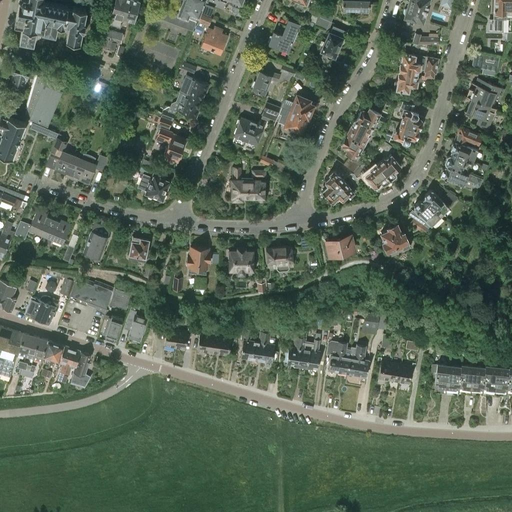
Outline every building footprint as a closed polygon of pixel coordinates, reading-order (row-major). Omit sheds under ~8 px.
[(18,0),(16,14),(13,25),(22,27),(19,41),(33,44),(36,29),(42,31),(41,33),(54,35),(57,25),(63,26),(62,28),(68,29),(65,39),(79,42),(82,29),(83,29),(85,22),(83,21),(86,9),(72,7),(72,8),(68,7),(67,7),(43,2),(44,0),(43,0),(18,0)] [(121,19),(126,0),(114,0),(111,14),(109,22),(119,25),(121,19)] [(138,0),(136,0),(126,0),(121,19),(119,25),(125,26),(127,19),(133,20),(138,22),(139,16),(134,15),(138,0)] [(181,0),(181,2),(177,12),(196,20),(198,15),(198,16),(204,0),(181,0)] [(295,0),(298,1),(295,8),(303,11),(305,4),(306,4),(307,0),(295,0)] [(342,0),(342,8),(369,9),(369,0),(342,0)] [(408,0),(406,8),(404,9),(403,12),(404,15),(404,17),(414,20),(414,19),(422,21),(424,14),(425,14),(427,5),(428,0),(408,0)] [(511,0),(493,0),(492,22),(490,22),(490,19),(488,19),(488,30),(501,30),(502,17),(511,17),(511,0)] [(317,16),(329,21),(331,22),(333,16),(320,10),(317,16)] [(209,25),(212,18),(201,14),(194,30),(201,33),(205,23),(209,25)] [(329,21),(317,16),(317,18),(314,23),(326,29),(329,21)] [(269,43),(288,51),(298,24),(288,20),(282,35),(273,31),(269,43)] [(122,33),(118,31),(119,27),(108,24),(105,28),(100,45),(113,49),(116,40),(120,42),(122,33)] [(207,27),(200,45),(219,53),(226,35),(219,32),(220,28),(214,26),(212,29),(207,27)] [(335,33),(335,35),(329,32),(321,51),(326,53),(326,54),(326,56),(326,57),(328,59),(329,59),(331,59),(332,58),(333,56),(334,57),(339,45),(341,46),(343,46),(344,45),(345,43),(345,40),(344,39),(342,38),(341,38),(342,36),(335,33)] [(412,41),(418,43),(418,44),(438,44),(438,37),(420,36),(420,35),(415,33),(412,41)] [(124,47),(118,46),(116,56),(121,57),(124,47)] [(405,53),(402,52),(399,55),(398,59),(400,61),(399,71),(416,74),(417,68),(424,70),(424,71),(425,71),(424,76),(432,77),(433,72),(435,73),(438,58),(426,56),(414,54),(414,55),(408,54),(408,53),(405,52),(405,53)] [(496,71),(499,58),(485,56),(482,68),(496,71)] [(196,66),(182,61),(180,67),(193,72),(196,66)] [(29,70),(30,69),(13,65),(10,73),(13,74),(10,84),(23,88),(25,80),(27,80),(28,77),(33,78),(35,71),(29,70)] [(91,88),(99,68),(92,65),(83,85),(91,88)] [(295,70),(283,65),(280,71),(293,76),(295,70)] [(259,71),(255,81),(253,81),(251,86),(253,87),(252,88),(264,93),(270,79),(277,81),(279,74),(269,72),(268,75),(259,71)] [(399,71),(397,80),(394,82),(393,86),(395,89),(398,89),(398,90),(401,91),(401,90),(407,91),(408,86),(414,87),(414,85),(416,85),(417,80),(415,80),(416,74),(399,71)] [(305,76),(295,72),(293,76),(303,80),(305,76)] [(186,74),(179,91),(200,100),(201,98),(203,93),(203,91),(205,92),(209,83),(186,74)] [(29,116),(28,118),(46,126),(62,91),(44,83),(46,79),(36,76),(25,114),(29,116)] [(94,90),(107,95),(108,95),(111,87),(105,84),(105,85),(97,82),(94,90)] [(492,84),(490,90),(472,82),(466,96),(471,98),(490,106),(495,93),(501,95),(504,89),(492,84)] [(171,101),(170,104),(177,106),(176,110),(195,118),(199,109),(197,108),(198,107),(200,102),(200,101),(200,100),(179,91),(176,99),(171,101)] [(310,117),(312,113),(310,111),(313,105),(308,103),(309,100),(296,94),(290,110),(308,117),(310,117)] [(496,109),(490,106),(471,98),(465,111),(479,117),(476,123),(488,128),(496,109)] [(402,101),(400,106),(402,107),(400,114),(402,115),(399,122),(418,128),(422,116),(417,114),(417,112),(413,110),(416,102),(402,101)] [(266,102),(263,109),(276,114),(279,107),(266,102)] [(156,110),(154,114),(160,117),(161,115),(172,120),(175,114),(167,111),(169,107),(163,104),(160,112),(156,110)] [(170,104),(169,107),(167,111),(175,114),(176,110),(177,106),(170,104)] [(360,109),(355,118),(372,127),(379,131),(384,122),(377,118),(380,112),(368,106),(367,108),(363,106),(362,109),(360,109)] [(284,123),(283,125),(279,123),(275,132),(276,135),(297,143),(302,141),(305,134),(300,132),(301,130),(303,130),(304,126),(303,125),(306,118),(307,118),(308,117),(290,110),(289,110),(280,107),(277,115),(281,117),(279,121),(284,123)] [(272,123),(275,116),(263,111),(260,118),(272,123)] [(160,117),(154,114),(152,120),(158,122),(156,126),(160,127),(168,131),(172,120),(161,115),(160,117)] [(0,115),(0,153),(11,158),(17,142),(19,143),(20,140),(19,139),(20,135),(24,137),(29,126),(24,125),(25,123),(7,116),(6,117),(0,115)] [(250,120),(240,116),(239,118),(238,118),(236,123),(237,125),(233,135),(235,136),(232,141),(242,145),(245,140),(256,144),(264,122),(258,119),(257,122),(256,122),(250,120)] [(372,127),(355,118),(353,118),(350,123),(351,126),(346,135),(363,144),(372,127)] [(418,128),(399,122),(397,130),(395,129),(392,136),(399,138),(399,139),(407,142),(408,139),(414,141),(418,128)] [(49,131),(33,124),(31,130),(47,136),(49,131)] [(185,139),(172,134),(173,132),(168,131),(160,127),(155,139),(163,142),(164,138),(169,140),(163,154),(177,159),(178,157),(180,157),(181,152),(180,151),(182,147),(184,147),(185,143),(184,141),(185,139)] [(457,134),(454,141),(465,145),(475,149),(481,135),(460,127),(459,129),(457,130),(456,133),(457,134)] [(363,144),(346,135),(344,135),(340,142),(341,145),(340,148),(345,151),(344,153),(355,159),(363,144)] [(78,158),(62,151),(66,141),(57,137),(51,151),(60,155),(54,169),(71,176),(78,158)] [(390,146),(382,140),(378,145),(384,150),(387,150),(390,146)] [(465,145),(454,141),(452,142),(450,148),(451,150),(452,151),(452,153),(472,162),(477,150),(475,149),(465,145)] [(376,163),(389,179),(395,175),(395,173),(398,170),(397,167),(399,165),(390,154),(387,151),(384,151),(373,160),(376,163)] [(472,162),(452,153),(451,156),(449,155),(446,156),(444,162),(445,164),(468,173),(472,162)] [(95,164),(78,158),(71,176),(88,183),(94,168),(104,172),(109,158),(99,154),(95,164)] [(261,155),(259,161),(271,166),(271,165),(273,161),(274,160),(261,155)] [(141,165),(151,169),(154,163),(143,159),(141,165)] [(389,179),(376,163),(369,169),(368,172),(364,175),(373,186),(376,184),(378,186),(381,184),(382,183),(384,184),(389,179)] [(479,187),(482,179),(447,165),(446,167),(444,166),(442,167),(439,173),(440,176),(463,185),(465,179),(473,182),(472,184),(479,187)] [(233,167),(233,179),(231,179),(231,180),(229,181),(229,185),(231,187),(231,197),(232,197),(232,200),(242,200),(242,198),(247,198),(247,180),(240,180),(240,167),(233,167)] [(322,185),(324,187),(322,189),(323,190),(323,191),(322,192),(326,196),(343,180),(338,174),(337,175),(333,170),(328,174),(330,175),(323,181),(325,183),(322,185)] [(154,175),(152,179),(144,176),(140,186),(148,189),(146,193),(161,199),(162,197),(164,196),(165,193),(164,191),(165,188),(167,187),(169,184),(168,182),(168,180),(164,179),(164,178),(157,175),(156,176),(154,175)] [(252,180),(247,180),(247,198),(257,198),(258,199),(258,200),(260,201),(261,201),(262,201),(263,201),(264,200),(265,199),(265,180),(260,180),(252,179),(252,180)] [(343,180),(326,196),(331,202),(331,201),(333,201),(336,199),(337,201),(340,199),(341,199),(342,199),(353,190),(343,180)] [(424,201),(440,216),(448,207),(431,190),(429,190),(424,195),(424,196),(424,198),(425,199),(424,201)] [(448,192),(445,195),(453,202),(458,198),(448,192)] [(2,194),(0,199),(0,200),(12,205),(14,198),(2,194)] [(440,216),(424,201),(422,202),(421,201),(420,201),(418,201),(413,206),(414,206),(413,208),(430,225),(440,216)] [(430,225),(413,208),(408,214),(413,218),(428,228),(430,225)] [(36,210),(30,225),(20,220),(14,234),(24,238),(28,228),(45,235),(53,217),(36,210)] [(8,216),(2,231),(0,235),(0,254),(2,256),(12,232),(8,230),(13,218),(8,216)] [(70,224),(53,217),(45,235),(62,242),(70,224)] [(428,228),(413,218),(410,223),(425,233),(428,228)] [(105,227),(107,222),(101,220),(100,225),(94,222),(82,252),(99,258),(110,229),(105,227)] [(388,228),(381,232),(384,240),(382,241),(382,243),(384,249),(387,250),(389,252),(391,253),(396,251),(396,249),(395,246),(396,246),(397,247),(399,246),(400,250),(410,245),(404,232),(401,233),(397,222),(394,221),(388,224),(387,227),(388,228)] [(344,254),(346,250),(352,249),(350,242),(351,241),(350,236),(341,238),(341,237),(335,239),(335,240),(328,241),(331,254),(337,253),(341,255),(344,254)] [(145,257),(148,239),(138,237),(137,239),(132,238),(129,254),(130,254),(129,257),(136,259),(136,255),(145,257)] [(63,258),(69,261),(70,258),(74,247),(68,245),(63,258)] [(190,246),(189,255),(187,254),(186,264),(188,264),(188,266),(188,272),(205,273),(205,268),(206,268),(207,261),(209,262),(210,252),(208,251),(208,247),(190,246)] [(289,268),(288,265),(292,265),(290,246),(267,247),(268,264),(273,263),(274,266),(276,266),(276,269),(278,271),(287,270),(289,268)] [(245,248),(236,248),(236,249),(230,249),(229,269),(236,269),(237,273),(244,273),(245,269),(252,269),(252,268),(254,266),(254,263),(252,261),(252,249),(245,249),(245,248)] [(153,265),(146,264),(144,275),(150,277),(153,265)] [(85,281),(76,278),(75,282),(65,278),(60,292),(69,295),(69,296),(105,309),(113,288),(95,281),(94,283),(85,279),(85,281)] [(0,306),(10,311),(16,298),(11,297),(16,286),(0,279),(0,306)] [(25,289),(32,292),(36,282),(29,279),(25,289)] [(264,279),(256,280),(258,292),(265,291),(264,279)] [(114,292),(115,289),(110,304),(118,306),(119,302),(126,304),(129,295),(122,292),(121,294),(114,292)] [(39,301),(38,302),(30,299),(24,313),(30,315),(30,316),(48,323),(56,303),(45,299),(44,299),(43,299),(42,299),(41,299),(40,300),(39,301)] [(347,307),(345,318),(350,318),(351,314),(356,314),(357,308),(347,307)] [(145,318),(135,315),(136,311),(135,311),(130,309),(125,324),(131,326),(127,338),(128,338),(138,341),(146,318),(145,318)] [(374,320),(375,311),(367,310),(364,330),(372,332),(374,320)] [(111,315),(111,316),(105,314),(99,331),(105,333),(105,334),(106,334),(105,338),(106,337),(113,339),(113,341),(115,337),(116,338),(122,319),(111,315)] [(330,317),(322,316),(321,328),(329,329),(330,317)] [(177,329),(166,328),(167,324),(163,324),(162,330),(166,330),(164,345),(174,347),(177,329)] [(244,340),(243,339),(241,356),(251,358),(253,341),(249,340),(252,324),(247,324),(244,340)] [(210,334),(199,332),(200,327),(196,326),(195,329),(196,329),(196,335),(199,335),(197,350),(207,351),(210,334)] [(14,330),(5,327),(0,343),(0,372),(0,373),(14,330)] [(177,329),(174,347),(185,348),(187,333),(190,334),(191,328),(187,327),(187,330),(177,329)] [(258,342),(253,341),(251,358),(261,359),(263,342),(265,328),(260,328),(258,342)] [(270,329),(265,328),(265,331),(263,342),(261,359),(271,361),(271,359),(276,360),(277,351),(272,350),(273,344),(268,343),(270,329)] [(285,329),(283,340),(293,342),(294,336),(291,335),(292,330),(285,329)] [(296,336),(294,347),(289,346),(289,348),(284,347),(283,361),(287,361),(286,363),(296,365),(301,330),(297,329),(292,329),(291,335),(296,336)] [(9,375),(17,350),(23,332),(14,330),(0,373),(9,375)] [(301,330),(296,365),(306,366),(309,345),(304,344),(305,337),(306,330),(301,330)] [(23,332),(17,350),(18,350),(17,353),(25,356),(31,335),(23,332)] [(210,334),(207,351),(217,353),(220,335),(210,334)] [(230,337),(220,335),(217,353),(228,354),(230,339),(233,340),(234,334),(231,334),(230,337)] [(31,335),(25,356),(33,358),(39,338),(31,335)] [(47,340),(39,338),(33,358),(41,361),(47,340)] [(313,346),(309,345),(306,366),(316,367),(319,351),(317,350),(319,339),(314,338),(313,346)] [(406,339),(405,348),(417,350),(419,341),(406,339)] [(55,343),(47,340),(41,361),(43,356),(46,357),(44,362),(45,363),(49,364),(55,343)] [(337,340),(335,354),(330,353),(328,369),(338,371),(342,341),(337,340)] [(342,341),(338,371),(347,372),(350,349),(346,349),(347,342),(342,341)] [(55,343),(49,364),(53,365),(54,360),(58,362),(64,346),(55,343)] [(350,349),(347,372),(356,374),(359,358),(361,344),(356,344),(355,348),(351,347),(350,349)] [(365,345),(361,344),(359,358),(356,374),(366,375),(368,359),(363,359),(365,345)] [(64,346),(58,362),(58,363),(62,364),(59,372),(64,373),(72,348),(64,346)] [(72,348),(64,373),(68,374),(71,367),(74,368),(80,351),(72,348)] [(80,351),(74,368),(73,372),(83,376),(90,354),(80,351)] [(391,361),(380,360),(381,357),(377,356),(377,362),(380,362),(377,377),(388,379),(391,361)] [(391,361),(388,379),(398,381),(401,363),(391,361)] [(401,363),(398,381),(409,382),(411,367),(414,368),(415,362),(412,362),(411,365),(401,363)] [(436,365),(435,371),(433,388),(446,389),(449,367),(436,365)] [(449,367),(446,389),(458,390),(461,366),(459,366),(459,368),(449,367)] [(473,367),(461,366),(458,390),(458,388),(470,390),(473,367)] [(473,367),(470,390),(482,391),(482,389),(485,366),(483,366),(483,368),(473,367)] [(485,366),(482,389),(494,390),(497,367),(485,366)] [(507,369),(497,367),(494,390),(506,391),(506,389),(509,367),(508,367),(507,369)]
